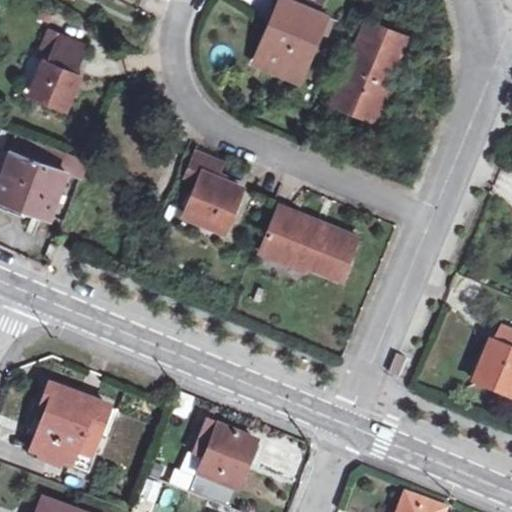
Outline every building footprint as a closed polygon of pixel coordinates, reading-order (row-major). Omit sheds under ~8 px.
[(284,0),(279,0),(273,15),(282,18),(265,60),(301,75),(318,33),(324,36),(331,19),(316,12),(290,2),(284,0)] [(290,0),(290,2),(316,12),(319,1),(316,0),(290,0)] [(282,18),(273,15),(252,65),(297,84),(301,75),(265,60),(282,18)] [(333,102),(371,119),(404,35),(366,20),(333,102)] [(60,41),(53,56),(49,64),(43,62),(27,94),(63,110),(78,78),(73,75),(87,46),(63,34),(60,41)] [(53,56),(60,41),(49,36),(42,51),(53,56)] [(67,170),(73,155),(22,136),(16,151),(67,170)] [(16,151),(0,193),(0,195),(29,207),(50,215),(67,170),(16,151)] [(73,155),(67,170),(82,176),(88,160),(73,155)] [(217,166),(191,155),(181,181),(193,185),(181,218),(220,233),(237,190),(211,180),(217,166)] [(29,207),(0,195),(0,203),(27,214),(29,207)] [(257,254),(285,266),(287,261),(304,268),(337,282),(354,240),(275,209),(257,254)] [(287,261),(285,266),(302,272),(304,268),(287,261)] [(511,334),(504,331),(498,345),(494,343),(477,383),(511,399),(511,334)] [(389,374),(399,377),(407,358),(397,354),(389,374)] [(32,450),(72,464),(83,435),(97,440),(111,404),(52,382),(44,403),(55,407),(50,419),(44,417),(32,450)] [(224,426),(211,457),(206,457),(194,484),(233,500),(257,440),(224,426)] [(83,435),(72,464),(91,470),(101,441),(97,440),(83,435)] [(165,481),(152,475),(145,494),(158,499),(165,481)] [(272,494),(255,487),(248,503),(265,510),(272,494)] [(449,511),(451,508),(412,492),(404,511),(449,511)] [(84,511),(44,496),(38,511),(84,511)]
